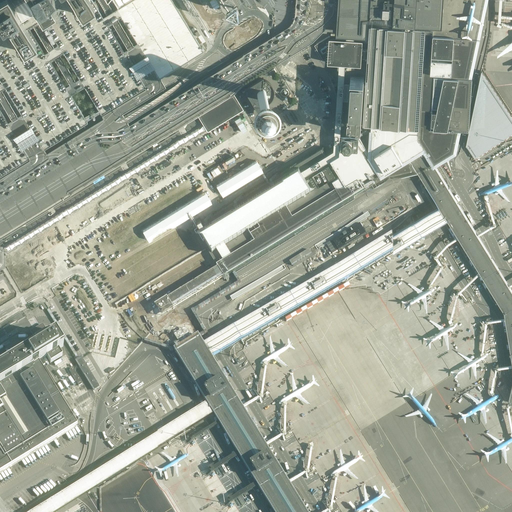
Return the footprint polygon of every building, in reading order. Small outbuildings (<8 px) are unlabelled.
[(31,11),(40,6),(36,0),(0,0),(0,29),(0,30),(4,27),(0,21),(0,0),(10,0),(22,16),(31,11)] [(0,174),(28,158),(36,153),(44,148),(145,88),(153,83),(160,78),(141,46),(119,10),(118,8),(113,0),(91,0),(95,5),(81,13),(73,0),(54,0),(56,4),(43,12),(40,6),(31,11),(22,16),(37,42),(23,50),(8,25),(4,27),(0,30),(0,29),(0,174)] [(22,16),(10,0),(0,0),(0,21),(4,27),(8,25),(23,50),(37,42),(22,16)] [(36,0),(40,6),(43,12),(56,4),(54,0),(36,0)] [(91,0),(73,0),(81,13),(95,5),(91,0)] [(131,0),(118,8),(119,10),(141,46),(160,78),(205,51),(173,0),(131,0)] [(297,0),(297,15),(315,16),(315,7),(317,7),(317,9),(319,9),(322,9),(322,7),(324,7),(323,13),(329,13),(329,15),(336,16),(336,0),(297,0)] [(336,0),(336,16),(336,17),(338,17),(338,28),(337,34),(342,34),(356,35),(367,36),(369,19),(370,19),(390,21),(424,23),(423,29),(426,29),(428,29),(428,31),(435,32),(450,33),(451,17),(448,17),(449,0),(336,0)] [(434,73),(445,73),(472,75),(480,34),(485,0),(449,0),(448,17),(451,17),(450,33),(428,31),(428,29),(426,29),(423,29),(418,105),(417,128),(416,134),(435,164),(456,151),(461,128),(431,126),(434,73)] [(390,21),(370,19),(367,48),(367,57),(366,79),(364,79),(364,78),(350,77),(347,124),(341,124),(340,137),(359,138),(360,126),(361,126),(361,125),(363,125),(404,127),(417,128),(418,105),(423,29),(424,23),(390,21)] [(345,64),(361,65),(362,56),(367,57),(367,48),(362,48),(363,38),(356,37),(356,35),(342,34),(342,37),(329,36),(314,45),(323,60),(328,57),(328,63),(339,63),(333,150),(326,154),(327,155),(329,158),(330,159),(339,153),(340,137),(341,124),(345,64)] [(511,133),(511,119),(481,71),(480,71),(469,124),(468,128),(465,145),(465,146),(474,159),(511,133)] [(472,75),(445,73),(434,73),(431,126),(461,128),(464,128),(468,128),(469,124),(471,92),(472,75)] [(260,116),(261,105),(262,105),(264,105),(266,105),(267,104),(269,103),(270,102),(272,101),(273,100),(274,99),(275,97),(275,96),(276,94),(276,93),(276,91),(276,89),(276,88),(275,86),(275,85),(274,83),(273,82),(271,81),(270,80),(269,79),(267,79),(266,78),(263,78),(263,76),(243,88),(260,116)] [(416,134),(417,128),(404,127),(404,135),(403,147),(406,152),(418,171),(420,175),(438,204),(446,218),(486,282),(503,310),(503,311),(511,364),(511,383),(507,402),(511,403),(511,289),(490,254),(443,177),(437,168),(435,164),(416,134)] [(256,245),(249,234),(286,210),(293,221),(406,152),(403,147),(404,135),(382,149),(382,150),(378,153),(376,150),(338,173),(330,159),(329,158),(327,155),(326,154),(322,147),(277,174),(192,226),(206,250),(218,269),(256,245)] [(216,269),(222,279),(385,179),(418,171),(406,152),(293,221),(286,210),(249,234),(256,245),(218,269),(216,269)] [(256,161),(214,186),(221,198),(263,173),(256,161)] [(204,192),(141,231),(148,243),(212,204),(204,192)] [(212,337),(203,342),(211,357),(221,351),(287,312),(363,267),(431,227),(440,222),(446,218),(438,204),(427,210),(212,337)] [(360,223),(332,241),(339,250),(367,233),(360,223)] [(291,266),(311,253),(309,250),(289,262),(291,266)] [(26,348),(28,350),(0,367),(0,389),(43,363),(42,361),(44,359),(46,358),(50,364),(56,360),(62,356),(58,350),(63,347),(55,334),(50,337),(46,331),(40,334),(34,338),(38,344),(36,346),(33,347),(31,345),(26,348)] [(198,335),(192,339),(180,346),(174,350),(206,402),(213,413),(261,493),(273,511),(307,511),(286,478),(211,357),(203,342),(198,335)] [(99,387),(82,358),(76,361),(87,379),(90,383),(94,390),(99,387)] [(0,475),(77,427),(58,396),(41,368),(45,366),(43,363),(0,389),(0,475)] [(213,413),(206,402),(198,407),(186,415),(181,418),(174,422),(168,426),(152,436),(126,452),(93,473),(30,511),(55,511),(82,494),(92,488),(141,457),(145,455),(204,418),(213,413)]
